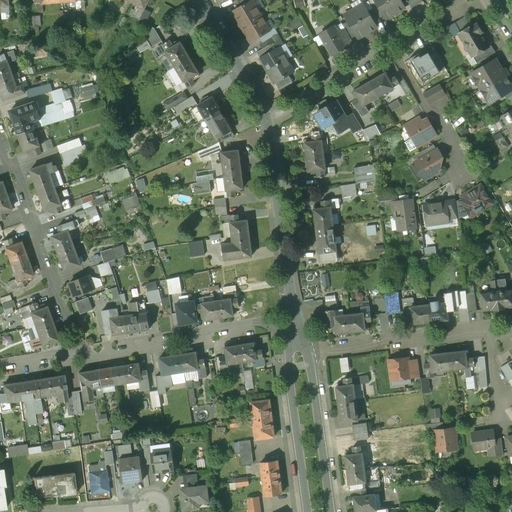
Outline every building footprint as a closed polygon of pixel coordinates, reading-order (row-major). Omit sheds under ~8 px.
[(84,9),(83,0),(81,0),(78,0),(79,6),(76,6),(76,10),(84,9)] [(132,0),(131,2),(140,7),(144,9),(148,1),(150,3),(151,0),(132,0)] [(251,0),(241,6),(232,12),(238,22),(258,10),(252,0),(251,0)] [(395,14),(386,0),(374,0),(376,2),(383,14),(386,19),(395,14)] [(399,0),(386,0),(395,14),(404,8),(401,3),(399,0)] [(421,0),(406,0),(407,0),(412,8),(422,2),(421,0)] [(383,14),(376,2),(370,5),(371,8),(377,17),(383,14)] [(366,10),(363,4),(353,10),(367,33),(376,27),(373,23),(366,10)] [(377,17),(371,8),(366,10),(373,23),(379,20),(377,17)] [(137,12),(132,9),(129,14),(138,19),(141,14),(137,12)] [(258,10),(238,22),(244,32),(264,20),(258,10)] [(353,10),(344,16),(354,34),(357,39),(367,33),(353,10)] [(464,17),(454,23),(459,34),(470,28),(464,17)] [(264,20),(244,32),(250,43),(259,37),(270,31),(270,30),(264,20)] [(347,22),(342,25),(345,29),(349,37),(354,34),(347,22)] [(456,38),(460,35),(459,34),(454,23),(449,26),(456,38)] [(470,28),(459,34),(460,35),(472,56),(480,52),(481,52),(484,50),(485,49),(488,47),(480,34),(482,33),(476,24),(470,28)] [(334,26),(319,35),(331,55),(346,47),(345,46),(338,33),(334,26)] [(270,31),(259,37),(262,42),(272,36),(278,33),(275,27),(270,30),(270,31)] [(154,29),(144,36),(150,47),(161,41),(154,29)] [(345,29),(338,33),(345,46),(352,42),(349,37),(345,29)] [(262,42),(259,44),(262,49),(270,44),(275,42),(272,36),(262,42)] [(170,41),(163,45),(165,49),(166,51),(173,47),(172,44),(170,41)] [(177,41),(172,44),(173,47),(166,51),(165,51),(166,52),(169,58),(174,67),(188,58),(182,47),(183,47),(180,43),(178,44),(177,41)] [(262,49),(256,53),(260,59),(274,51),(270,44),(262,49)] [(165,49),(163,45),(153,51),(160,63),(169,58),(166,52),(161,55),(160,52),(165,49)] [(484,50),(481,52),(480,52),(472,56),(477,64),(495,53),(491,46),(488,47),(485,49),(484,50)] [(260,59),(267,71),(287,59),(280,47),(260,59)] [(418,54),(409,59),(420,78),(428,73),(431,78),(439,73),(428,53),(420,58),(418,54)] [(435,53),(430,56),(439,71),(445,68),(435,53)] [(188,58),(174,67),(183,82),(184,82),(190,78),(192,80),(197,77),(195,75),(197,74),(195,69),(188,58)] [(287,59),(267,71),(274,84),(275,83),(288,75),(294,72),(287,59)] [(495,60),(470,74),(479,89),(503,75),(495,60)] [(6,61),(0,63),(0,78),(12,74),(7,62),(7,61),(6,61)] [(183,82),(174,67),(164,73),(172,87),(178,83),(181,90),(187,87),(184,82),(183,82)] [(380,76),(369,83),(378,97),(393,88),(393,87),(386,76),(385,73),(380,76)] [(12,74),(0,78),(0,92),(0,94),(17,88),(14,80),(12,74)] [(395,77),(391,79),(388,74),(386,76),(393,87),(399,84),(395,77)] [(288,75),(275,83),(279,90),(292,82),(288,75)] [(503,75),(479,89),(486,101),(492,98),(494,101),(503,95),(511,89),(503,75)] [(17,88),(0,94),(3,101),(25,93),(20,78),(14,80),(17,88)] [(190,78),(184,82),(187,87),(187,88),(194,84),(192,80),(190,78)] [(80,101),(99,97),(96,81),(71,86),(75,108),(81,107),(80,101)] [(37,88),(26,91),(29,98),(45,93),(51,92),(52,91),(50,83),(37,87),(37,88)] [(369,83),(358,89),(354,92),(362,106),(362,107),(364,105),(378,97),(369,83)] [(430,89),(423,94),(429,104),(445,95),(438,85),(430,89)] [(52,91),(51,92),(54,102),(55,102),(56,105),(66,102),(62,89),(52,91)] [(511,89),(503,95),(506,100),(511,96),(511,89)] [(184,93),(173,99),(173,98),(163,104),(167,111),(187,99),(184,93)] [(362,106),(355,94),(352,95),(355,100),(352,103),(356,109),(357,109),(362,106)] [(180,103),(184,110),(196,103),(192,96),(180,103)] [(207,97),(203,99),(204,102),(197,106),(204,118),(219,110),(214,102),(212,97),(209,99),(207,97)] [(398,100),(388,106),(391,109),(396,106),(397,108),(401,106),(398,100)] [(350,127),(352,126),(347,117),(337,101),(314,114),(323,130),(334,124),(339,133),(350,127)] [(34,103),(17,109),(18,112),(13,113),(14,117),(28,112),(32,123),(40,120),(34,103)] [(364,105),(362,107),(362,106),(357,109),(361,116),(368,112),(364,105)] [(64,108),(59,110),(62,120),(67,119),(64,108)] [(59,110),(41,115),(42,120),(41,120),(43,126),(62,120),(59,110)] [(219,110),(204,118),(212,131),(214,130),(217,134),(229,127),(226,123),(226,122),(224,118),(223,118),(219,110)] [(511,110),(502,116),(511,132),(511,131),(511,110)] [(14,117),(12,118),(13,123),(14,123),(18,135),(34,129),(32,123),(28,112),(14,117)] [(353,114),(347,117),(352,126),(350,127),(354,133),(362,128),(353,114)] [(418,116),(404,124),(408,130),(421,122),(418,116)] [(421,122),(408,130),(412,138),(415,143),(420,140),(421,141),(424,143),(428,141),(428,137),(427,136),(434,132),(426,119),(421,122)] [(375,125),(363,130),(369,139),(380,135),(375,125)] [(229,127),(217,134),(214,130),(212,131),(213,133),(217,140),(218,142),(234,136),(229,127)] [(34,129),(18,135),(22,147),(24,152),(27,151),(27,154),(33,152),(32,149),(39,147),(40,146),(40,145),(34,129)] [(213,133),(204,138),(207,145),(217,140),(213,133)] [(500,133),(493,137),(495,141),(502,137),(500,133)] [(319,134),(311,135),(312,139),(306,139),(307,142),(320,141),(319,134)] [(502,137),(495,141),(498,146),(505,142),(502,137)] [(79,138),(57,146),(60,154),(82,146),(79,138)] [(412,138),(405,142),(410,151),(417,147),(424,143),(421,141),(420,140),(415,143),(412,138)] [(307,142),(304,143),(305,148),(307,157),(323,155),(321,143),(321,141),(307,142)] [(505,142),(498,146),(501,151),(508,147),(505,142)] [(215,144),(199,151),(202,156),(217,150),(215,144)] [(60,154),(64,166),(79,161),(77,155),(87,152),(85,145),(82,146),(60,154)] [(433,145),(417,154),(421,159),(436,150),(433,145)] [(39,147),(32,149),(33,152),(34,156),(42,153),(40,149),(39,147)] [(238,150),(221,153),(222,162),(239,160),(238,150)] [(421,159),(414,163),(419,171),(420,172),(425,180),(438,172),(442,158),(437,150),(421,159)] [(323,155),(307,157),(308,166),(307,166),(308,172),(310,171),(324,169),(325,169),(324,165),(324,160),(323,155)] [(239,160),(222,162),(224,176),(241,174),(240,165),(239,160)] [(52,162),(30,170),(32,177),(49,171),(50,173),(55,171),(58,170),(56,166),(53,167),(52,162)] [(369,164),(368,164),(368,165),(354,168),(356,183),(376,180),(373,164),(370,165),(369,164)] [(331,168),(325,169),(324,169),(325,177),(335,175),(334,168),(331,168)] [(324,169),(310,171),(311,174),(316,173),(317,178),(325,177),(324,169)] [(197,174),(199,182),(209,180),(214,179),(212,170),(197,174)] [(49,171),(32,177),(34,182),(35,182),(39,194),(45,191),(55,188),(50,173),(49,171)] [(56,174),(55,171),(50,173),(55,188),(64,184),(59,172),(56,174)] [(241,174),(224,176),(226,190),(227,190),(235,189),(235,192),(241,191),(240,189),(243,188),(242,183),(241,174)] [(211,192),(209,180),(199,182),(193,184),(195,195),(211,192)] [(355,184),(340,186),(342,197),(357,195),(355,184)] [(480,185),(461,196),(462,198),(462,197),(467,205),(466,207),(470,214),(473,215),(482,210),(483,207),(490,203),(480,185)] [(45,191),(39,194),(43,206),(45,211),(47,210),(48,213),(54,210),(53,208),(60,205),(61,205),(59,200),(55,188),(45,191)] [(235,189),(227,190),(228,197),(236,196),(235,192),(235,189)] [(5,196),(0,197),(0,213),(3,212),(4,215),(9,213),(8,210),(11,209),(9,204),(8,204),(5,196)] [(137,196),(128,200),(133,212),(141,209),(137,196)] [(397,196),(379,198),(380,206),(391,204),(390,203),(397,202),(397,196)] [(68,197),(59,200),(61,205),(60,205),(62,212),(71,208),(69,201),(69,200),(68,197)] [(462,198),(455,202),(457,216),(457,217),(466,216),(470,214),(466,207),(467,205),(462,197),(462,198)] [(225,198),(214,199),(215,208),(226,206),(225,198)] [(339,199),(329,200),(330,207),(331,207),(331,209),(340,207),(339,199)] [(78,204),(81,212),(94,207),(91,200),(78,204)] [(329,200),(322,202),(322,205),(316,206),(317,209),(330,207),(329,200)] [(397,202),(390,203),(391,204),(392,212),(394,212),(395,219),(398,219),(399,230),(415,228),(411,200),(397,202)] [(445,204),(438,205),(437,202),(424,204),(426,225),(448,222),(447,218),(445,204)] [(455,202),(445,204),(447,218),(457,216),(455,202)] [(60,205),(53,208),(54,210),(55,214),(62,212),(60,205)] [(81,212),(73,214),(75,220),(97,212),(95,206),(94,207),(81,212)] [(227,213),(226,206),(215,208),(216,215),(227,213)] [(317,209),(314,210),(315,215),(316,227),(333,225),(331,209),(331,207),(330,207),(317,209)] [(238,214),(230,215),(231,222),(245,221),(244,218),(238,218),(238,214)] [(230,215),(221,216),(222,224),(230,223),(231,222),(230,215)] [(231,222),(230,223),(232,237),(248,235),(247,226),(247,221),(245,221),(231,222)] [(65,224),(58,227),(59,231),(60,233),(67,231),(66,228),(65,224)] [(333,225),(316,227),(318,240),(319,245),(336,243),(333,225)] [(67,231),(60,233),(59,231),(53,233),(54,235),(52,236),(54,241),(57,250),(73,244),(68,231),(68,230),(67,231)] [(248,235),(232,237),(233,243),(234,251),(250,249),(250,244),(249,244),(248,235)] [(426,253),(436,253),(435,235),(425,236),(426,253)] [(10,238),(3,241),(4,245),(5,248),(13,245),(12,242),(10,238)] [(17,240),(12,242),(13,245),(5,248),(4,248),(5,249),(11,265),(26,259),(22,247),(21,242),(18,243),(17,240)] [(202,241),(188,243),(190,257),(204,255),(202,241)] [(233,243),(222,244),(224,260),(251,257),(250,249),(234,251),(233,243)] [(336,243),(319,245),(320,253),(337,251),(336,248),(336,243)] [(73,244),(57,250),(60,259),(62,264),(78,258),(73,244)] [(122,245),(112,249),(115,260),(126,257),(122,245)] [(112,249),(101,252),(104,263),(109,262),(115,260),(112,249)] [(337,251),(320,253),(321,263),(338,261),(337,251)] [(78,258),(62,264),(65,271),(81,265),(78,258)] [(26,259),(11,265),(16,280),(17,282),(18,281),(25,278),(26,281),(32,279),(31,276),(33,276),(31,271),(26,259)] [(104,263),(97,266),(99,272),(111,268),(109,262),(104,263)] [(111,268),(99,272),(101,277),(112,274),(111,268)] [(494,271),(495,281),(501,280),(501,283),(505,282),(503,268),(494,269),(494,271)] [(488,284),(491,284),(490,281),(495,281),(494,271),(487,272),(488,284)] [(89,276),(68,283),(73,296),(93,289),(89,276)] [(179,277),(166,279),(168,292),(181,290),(179,277)] [(25,278),(18,281),(18,284),(20,288),(28,285),(26,281),(25,278)] [(228,291),(229,294),(232,294),(233,299),(237,299),(235,284),(224,286),(224,292),(228,291)] [(473,285),(465,286),(465,291),(466,294),(474,293),(473,285)] [(117,308),(122,307),(122,304),(121,301),(117,287),(108,290),(114,309),(117,308)] [(511,289),(502,291),(497,291),(499,310),(507,309),(507,308),(511,307),(511,289)] [(158,290),(152,291),(155,303),(161,301),(158,290)] [(152,291),(146,293),(149,304),(155,303),(152,291)] [(450,293),(444,293),(445,303),(446,303),(447,312),(449,311),(454,311),(453,307),(458,307),(459,307),(457,292),(458,292),(457,291),(450,292),(450,293)] [(465,291),(458,292),(457,292),(459,307),(458,307),(459,310),(468,309),(466,294),(465,291)] [(492,292),(480,293),(481,298),(480,298),(480,303),(481,303),(482,311),(490,310),(490,311),(499,310),(497,291),(492,292)] [(398,292),(384,294),(387,314),(400,312),(398,292)] [(474,293),(466,294),(468,309),(468,312),(476,311),(474,293)] [(0,299),(2,305),(12,301),(11,296),(0,299)] [(88,297),(76,302),(80,314),(93,310),(88,297)] [(412,298),(402,299),(403,309),(410,308),(410,307),(413,307),(412,298)] [(229,299),(216,301),(219,318),(228,316),(228,317),(233,316),(233,313),(236,313),(235,307),(232,308),(231,300),(231,299),(229,299)] [(325,301),(326,310),(334,309),(334,310),(337,309),(336,300),(325,301)] [(342,300),(336,300),(337,309),(348,308),(348,302),(342,302),(342,300)] [(369,300),(348,302),(348,308),(348,315),(363,313),(363,314),(370,313),(369,300)] [(12,301),(2,305),(4,310),(14,306),(12,301)] [(194,301),(176,304),(179,324),(197,321),(194,305),(194,301)] [(219,318),(216,301),(203,303),(202,303),(202,304),(203,312),(200,313),(201,318),(204,318),(204,320),(210,319),(219,318)] [(145,304),(138,305),(137,302),(129,304),(131,315),(139,314),(146,313),(145,304)] [(36,303),(28,306),(30,310),(31,313),(38,310),(37,307),(36,303)] [(445,303),(428,305),(430,322),(443,320),(448,319),(448,317),(450,317),(449,311),(447,312),(446,303),(445,303)] [(202,304),(195,305),(196,313),(198,313),(200,313),(203,312),(202,304)] [(43,305),(37,307),(38,310),(31,313),(30,313),(30,314),(35,327),(51,321),(48,312),(46,307),(44,308),(43,305)] [(413,307),(410,307),(410,308),(412,322),(412,324),(417,324),(417,323),(430,322),(428,305),(413,307)] [(114,309),(109,309),(111,319),(103,320),(106,336),(113,335),(118,334),(127,333),(125,316),(119,317),(117,308),(114,309)] [(410,308),(403,309),(403,312),(403,314),(404,314),(404,317),(408,317),(409,322),(412,322),(410,308)] [(334,309),(326,310),(327,318),(334,317),(334,316),(334,310),(334,309)] [(146,313),(139,314),(140,322),(143,322),(147,321),(146,313)] [(363,313),(348,315),(350,331),(360,330),(365,330),(365,327),(363,314),(363,313)] [(370,313),(363,314),(365,327),(368,326),(367,321),(371,321),(370,313)] [(131,315),(125,316),(127,333),(137,331),(145,330),(143,322),(140,322),(139,314),(131,315)] [(348,315),(334,316),(334,317),(336,330),(336,333),(342,332),(350,331),(348,315)] [(334,317),(327,318),(328,326),(333,325),(333,330),(336,330),(334,317)] [(51,321),(35,327),(40,339),(40,340),(41,340),(49,337),(49,340),(55,338),(54,335),(56,334),(55,329),(54,329),(51,321)] [(49,337),(41,340),(42,342),(43,346),(51,343),(49,340),(49,337)] [(249,344),(240,345),(242,362),(253,360),(256,359),(254,345),(254,343),(249,343),(249,344)] [(262,350),(259,350),(258,344),(254,345),(256,359),(263,357),(262,350)] [(240,345),(231,346),(226,347),(226,349),(228,362),(228,364),(242,362),(240,345)] [(215,349),(207,350),(208,360),(216,359),(215,349)] [(460,352),(447,354),(450,371),(464,369),(467,368),(467,367),(465,354),(465,351),(460,352)] [(196,352),(191,353),(181,355),(184,371),(197,369),(198,369),(196,354),(196,352)] [(204,359),(200,359),(199,353),(196,354),(198,367),(201,367),(206,366),(204,359)] [(473,358),(469,359),(468,353),(465,354),(467,367),(469,367),(474,366),(473,358)] [(346,354),(339,356),(341,369),(348,368),(346,354)] [(447,354),(435,356),(430,356),(430,359),(432,373),(433,373),(450,371),(447,354)] [(181,355),(172,356),(167,357),(167,359),(170,372),(170,374),(170,373),(184,371),(181,355)] [(263,357),(256,359),(253,360),(254,367),(264,366),(263,357)] [(484,357),(477,358),(478,371),(485,370),(484,357)] [(167,359),(164,359),(165,365),(161,366),(162,374),(167,373),(170,372),(167,359)] [(408,359),(389,361),(391,381),(410,378),(408,363),(409,363),(408,359)] [(430,359),(427,359),(428,365),(424,366),(425,374),(429,373),(432,373),(430,359)] [(228,362),(221,363),(223,373),(230,372),(228,364),(228,362)] [(409,363),(408,363),(410,378),(420,377),(418,362),(409,363)] [(133,364),(124,366),(127,382),(140,380),(141,380),(141,379),(139,366),(139,363),(133,364)] [(511,380),(511,372),(507,364),(500,369),(509,383),(511,380)] [(147,370),(143,371),(142,365),(139,366),(141,379),(148,378),(147,370)] [(124,366),(117,367),(111,368),(114,384),(127,382),(124,366)] [(206,366),(201,367),(202,373),(198,374),(199,378),(207,376),(206,366)] [(111,368),(107,368),(107,369),(99,370),(102,386),(114,384),(111,368)] [(192,379),(199,378),(198,374),(197,369),(184,371),(186,382),(187,382),(187,386),(187,387),(187,389),(190,405),(196,404),(192,379)] [(248,388),(256,387),(253,369),(244,370),(246,384),(239,385),(240,393),(249,391),(248,388)] [(99,370),(91,371),(90,371),(85,372),(86,374),(83,375),(84,380),(80,381),(83,398),(92,397),(91,388),(102,386),(99,370)] [(485,370),(478,371),(480,388),(487,388),(485,370)] [(63,375),(51,377),(51,378),(42,379),(45,396),(56,394),(59,393),(59,392),(60,392),(66,391),(63,375)] [(367,376),(351,378),(352,385),(353,384),(353,386),(368,384),(367,376)] [(148,378),(141,379),(141,380),(140,380),(142,389),(150,388),(148,378)] [(351,378),(343,379),(343,383),(338,384),(338,386),(352,385),(351,378)] [(410,378),(391,381),(392,387),(411,385),(410,378)] [(428,378),(420,380),(422,394),(430,393),(428,378)] [(42,379),(34,380),(30,381),(32,398),(45,396),(42,379)] [(30,381),(25,382),(17,383),(20,400),(25,399),(32,398),(30,381)] [(17,383),(8,385),(8,384),(3,385),(3,388),(6,401),(6,402),(9,401),(20,400),(17,383)] [(338,386),(336,387),(336,392),(338,401),(354,399),(353,386),(353,384),(352,385),(338,386)] [(102,386),(91,388),(92,397),(104,395),(102,386)] [(71,392),(71,393),(73,405),(74,410),(81,409),(78,391),(71,392)] [(34,410),(35,414),(43,413),(47,412),(45,396),(32,398),(34,406),(39,405),(40,409),(35,410),(34,410)] [(28,415),(35,414),(34,410),(34,406),(32,398),(25,399),(26,405),(30,404),(31,408),(27,409),(28,415)] [(354,399),(338,401),(339,411),(339,416),(356,414),(354,399)] [(269,400),(250,402),(255,439),(274,437),(272,420),(272,416),(271,416),(269,400)] [(0,401),(0,410),(0,412),(10,410),(9,401),(6,402),(6,401),(0,401)] [(356,414),(339,416),(340,422),(357,420),(356,414)] [(241,418),(227,420),(228,428),(242,426),(241,418)] [(352,425),(353,435),(367,433),(365,423),(352,425)] [(442,423),(426,425),(427,433),(435,432),(443,431),(442,423)] [(443,431),(435,432),(436,441),(435,443),(436,447),(437,448),(437,452),(455,449),(453,429),(443,431)] [(493,431),(472,434),(474,451),(494,449),(495,449),(494,441),(493,431)] [(367,433),(353,435),(354,441),(367,439),(367,433)] [(250,440),(239,441),(240,453),(251,452),(250,440)] [(501,440),(494,441),(495,449),(494,449),(495,456),(503,455),(501,440)] [(131,445),(119,446),(121,460),(133,458),(131,445)] [(150,445),(144,446),(146,465),(149,464),(152,464),(151,454),(152,454),(150,445)] [(360,447),(361,454),(362,454),(370,453),(369,445),(360,447)] [(360,447),(352,448),(352,452),(347,452),(347,456),(361,454),(360,447)] [(112,451),(105,452),(106,465),(114,464),(112,451)] [(152,454),(151,454),(152,464),(153,472),(174,469),(172,451),(152,454)] [(251,452),(240,453),(242,465),(253,463),(251,452)] [(347,456),(345,456),(345,461),(346,461),(347,470),(364,468),(362,454),(347,456)] [(121,460),(119,460),(122,484),(143,481),(140,457),(133,458),(121,460)] [(277,460),(260,463),(262,479),(279,477),(277,460)] [(364,468),(347,470),(348,479),(348,485),(351,484),(364,483),(365,482),(364,468)] [(107,471),(89,473),(92,493),(110,491),(107,471)] [(74,473),(34,477),(36,498),(59,495),(59,497),(76,495),(74,473)] [(197,473),(185,475),(186,483),(198,481),(197,473)] [(279,477),(262,479),(264,496),(281,494),(279,477)] [(365,482),(364,483),(365,490),(366,490),(379,488),(378,481),(365,482)] [(364,483),(351,484),(351,488),(357,487),(357,491),(365,490),(364,483)] [(206,486),(181,490),(183,510),(194,509),(193,504),(208,502),(206,486)] [(365,490),(357,491),(358,497),(354,497),(355,511),(365,511),(374,511),(376,511),(374,495),(367,496),(366,490),(365,490)] [(258,497),(247,498),(248,510),(260,509),(258,497)]
